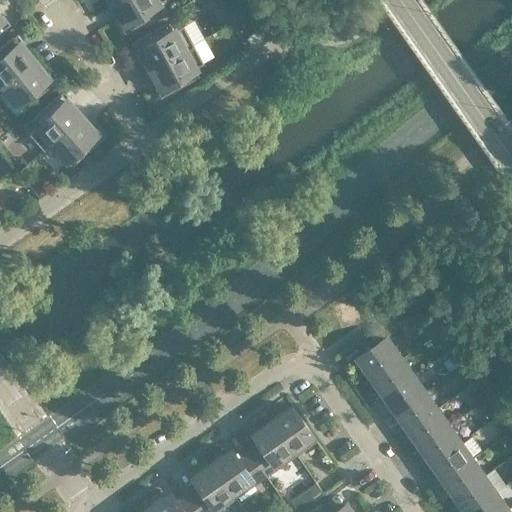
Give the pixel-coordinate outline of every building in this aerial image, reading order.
[(160,0),(118,0),(112,4),(122,21),(118,23),(124,33),(162,10),(158,2),(160,0)] [(226,14),(231,24),(245,16),(239,7),(226,14)] [(0,16),(0,31),(10,24),(3,14),(0,16)] [(139,51),(149,68),(193,44),(183,25),(174,30),(170,22),(130,43),(136,53),(139,51)] [(252,49),(265,42),(257,31),(245,40),(252,49)] [(0,86),(33,60),(21,45),(25,42),(17,33),(0,47),(0,86)] [(203,63),(193,44),(149,68),(158,85),(154,87),(160,97),(199,76),(194,67),(203,63)] [(45,74),(33,60),(0,86),(0,87),(2,86),(21,109),(56,81),(48,72),(45,74)] [(29,133),(43,149),(81,116),(68,102),(71,99),(63,90),(30,120),(36,127),(29,133)] [(94,130),(81,116),(43,149),(44,150),(51,143),(71,166),(104,136),(96,127),(94,130)] [(14,162),(20,169),(27,163),(23,159),(18,158),(14,162)] [(34,187),(40,196),(49,190),(45,184),(39,183),(34,187)] [(459,270),(455,273),(448,278),(460,295),(472,287),(459,270)] [(360,356),(375,378),(403,358),(388,337),(397,331),(389,319),(369,334),(376,345),(360,356)] [(451,343),(442,330),(434,336),(443,348),(451,343)] [(465,364),(457,351),(449,357),(458,369),(465,364)] [(414,374),(403,358),(375,378),(386,394),(414,374)] [(474,376),(465,364),(458,369),(467,381),(474,376)] [(426,391),(414,374),(386,394),(398,411),(426,391)] [(489,397),(480,385),(473,390),(481,402),(489,397)] [(438,408),(426,391),(398,411),(410,428),(438,408)] [(497,409),(489,397),(481,402),(490,415),(497,409)] [(292,402),(281,409),(270,417),(296,454),(317,440),(295,409),(296,408),(292,402)] [(450,425),(438,408),(410,428),(422,444),(450,425)] [(296,454),(270,417),(248,432),(253,439),(254,438),(258,442),(247,449),(266,476),(296,454)] [(511,430),(504,418),(496,423),(505,436),(511,430)] [(461,441),(450,425),(422,444),(433,461),(461,441)] [(473,458),(461,441),(433,461),(445,478),(473,458)] [(231,445),(209,460),(235,497),(266,476),(247,449),(239,455),(231,445)] [(485,475),(473,458),(445,478),(457,494),(485,475)] [(214,511),(235,497),(209,460),(187,475),(192,482),(193,480),(197,485),(187,492),(200,511),(214,511)] [(497,491),(485,475),(457,494),(469,511),(497,491)] [(323,492),(316,482),(291,500),(298,510),(323,492)] [(170,487),(149,503),(155,511),(200,511),(187,492),(176,499),(173,495),(175,494),(170,487)] [(502,511),(508,508),(497,491),(469,511),(502,511)] [(155,511),(149,503),(135,511),(155,511)] [(351,511),(345,503),(332,511),(326,511),(321,504),(308,511),(351,511)]
